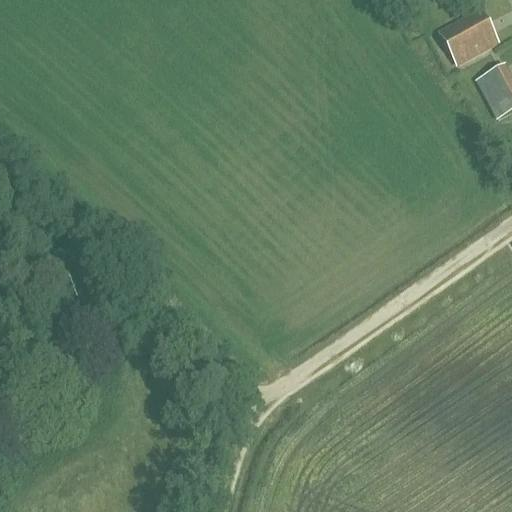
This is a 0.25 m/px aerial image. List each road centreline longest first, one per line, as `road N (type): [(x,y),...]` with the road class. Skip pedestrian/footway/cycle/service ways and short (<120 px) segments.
road 1 (track): [(0,131),(109,220),(273,388)]
road 2 (track): [(273,388),(481,245)]
